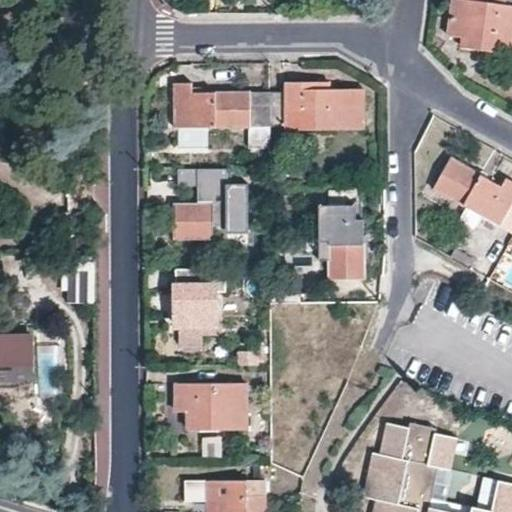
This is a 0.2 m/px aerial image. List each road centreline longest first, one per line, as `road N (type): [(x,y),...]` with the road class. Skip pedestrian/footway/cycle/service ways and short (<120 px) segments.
road 1 (residential): [(125,511),(128,36)]
road 2 (residential): [(405,63),(353,40),(128,36)]
road 3 (residential): [(404,307),(405,63)]
road 4 (residential): [(511,135),(405,63)]
